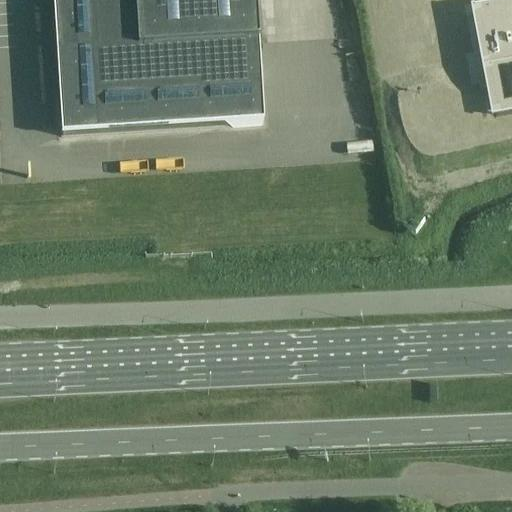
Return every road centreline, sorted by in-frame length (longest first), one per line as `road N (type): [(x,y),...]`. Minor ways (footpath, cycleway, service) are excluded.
road 1 (primary): [(511,347),(0,370)]
road 2 (unclassified): [(0,319),(511,298)]
road 3 (primary): [(0,447),(511,427)]
road 4 (residential): [(178,498),(511,482)]
